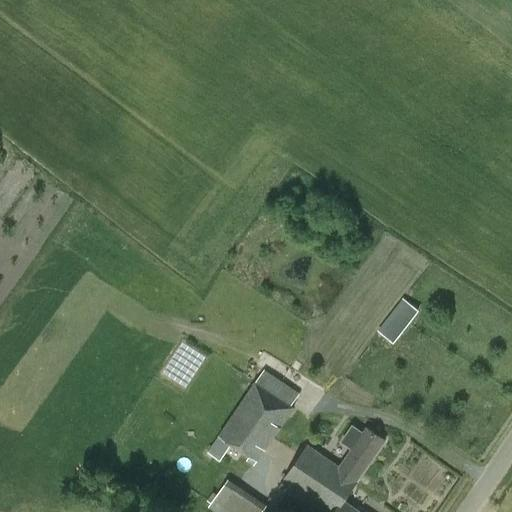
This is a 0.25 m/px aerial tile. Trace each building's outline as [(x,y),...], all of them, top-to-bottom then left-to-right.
[(393,343),(419,310),(403,297),(377,330),(393,343)] [(264,370),(218,435),(207,452),(220,460),(230,444),(258,462),(295,408),(292,406),(300,394),(264,370)] [(307,445),(293,467),(344,500),(385,440),(367,428),(339,467),(307,445)] [(360,511),(344,500),(293,467),(280,488),(313,511),(360,511)] [(214,511),(262,511),(267,505),(225,481),(209,509),(214,511)]
